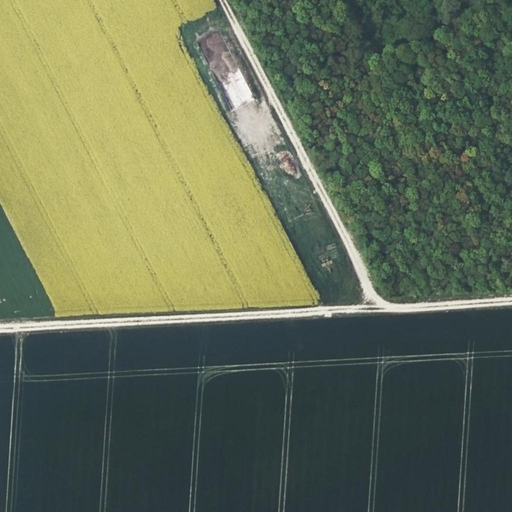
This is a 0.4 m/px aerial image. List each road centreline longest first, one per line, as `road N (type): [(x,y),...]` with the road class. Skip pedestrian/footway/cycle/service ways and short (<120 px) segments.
road 1 (track): [(0,325),(511,295)]
road 2 (track): [(378,300),(223,0)]
